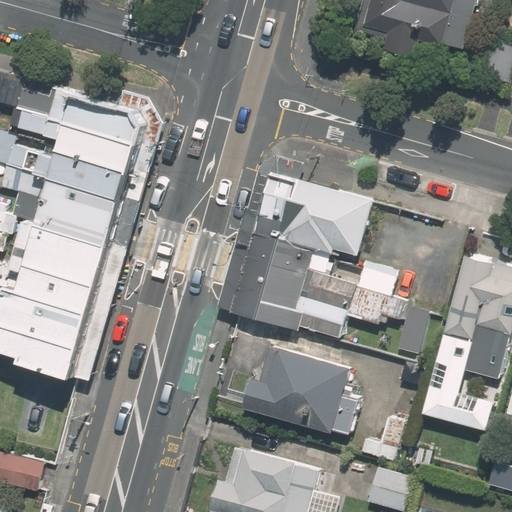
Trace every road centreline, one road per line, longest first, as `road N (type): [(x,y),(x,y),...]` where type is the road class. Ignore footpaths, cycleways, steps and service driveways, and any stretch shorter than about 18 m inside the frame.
road 1 (primary): [(234,77),(112,511)]
road 2 (residential): [(511,168),(286,105),(234,77)]
road 3 (tertiary): [(234,77),(195,57),(0,2)]
